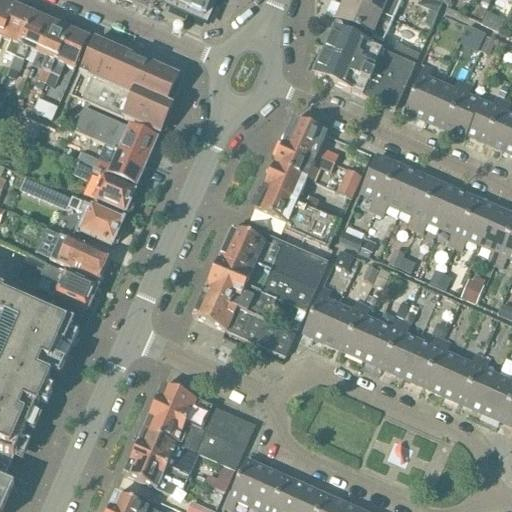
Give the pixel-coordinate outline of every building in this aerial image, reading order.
[(141,0),(146,2),(146,0),(159,0),(203,19),(211,0),(141,0)] [(344,0),(344,2),(391,22),(400,1),(399,0),(344,0)] [(451,0),(431,0),(431,1),(448,9),(451,0)] [(0,40),(2,41),(16,9),(0,2),(0,40)] [(391,22),(344,2),(335,23),(372,40),(373,38),(382,42),(391,22)] [(15,60),(34,17),(16,9),(2,41),(11,45),(6,56),(15,60)] [(430,13),(425,25),(431,28),(437,16),(430,13)] [(487,15),(481,27),(498,35),(504,23),(487,15)] [(37,57),(51,25),(34,17),(15,60),(23,64),(28,53),(37,57)] [(45,87),(69,32),(51,25),(37,57),(46,61),(37,83),(45,87)] [(74,73),(88,41),(69,32),(45,87),(54,91),(64,69),(74,73)] [(341,90),(341,91),(350,95),(350,94),(360,99),(394,114),(414,68),(390,58),(334,33),(332,37),(314,78),(341,90)] [(495,44),(486,40),(479,54),(489,58),(495,44)] [(93,43),(78,78),(90,83),(85,96),(82,94),(79,102),(160,137),(172,109),(166,107),(178,79),(93,43)] [(414,68),(420,57),(396,46),(390,58),(414,68)] [(15,60),(10,71),(19,75),(23,64),(15,60)] [(424,67),(404,114),(424,123),(440,86),(429,81),(433,71),(424,67)] [(10,71),(7,79),(15,82),(19,75),(10,71)] [(443,131),(464,85),(457,82),(453,91),(440,86),(424,123),(443,131)] [(464,85),(443,131),(465,141),(467,137),(464,135),(479,102),(468,98),(472,88),(464,85)] [(504,102),(508,91),(501,88),(497,99),(504,102)] [(484,144),(502,101),(496,99),(492,108),(479,102),(464,135),(467,137),(484,144)] [(503,152),(511,131),(511,116),(507,115),(511,105),(502,101),(484,144),(503,152)] [(0,102),(0,116),(4,119),(9,107),(0,102)] [(48,107),(38,102),(32,115),(42,119),(48,107)] [(146,166),(157,142),(128,129),(128,130),(84,111),(73,135),(108,150),(146,166)] [(15,136),(31,143),(38,127),(22,120),(17,131),(15,136)] [(321,150),(327,137),(293,122),(283,146),(334,168),(338,158),(321,150)] [(511,156),(511,131),(503,152),(511,156)] [(273,168),(307,183),(312,170),(330,176),(334,168),(283,146),(273,168)] [(102,164),(98,162),(94,171),(136,190),(146,166),(108,150),(102,164)] [(82,156),(77,166),(93,173),(94,171),(98,162),(82,156)] [(375,162),(358,199),(371,205),(367,214),(375,217),(395,171),(375,162)] [(88,185),(93,173),(77,166),(72,178),(88,185)] [(307,183),(273,168),(263,191),(315,213),(319,204),(308,199),(306,203),(299,200),(307,183)] [(399,217),(415,179),(395,171),(375,217),(383,220),(387,211),(399,217)] [(349,201),(359,178),(346,173),(337,196),(349,201)] [(415,234),(435,188),(415,179),(399,217),(411,222),(407,231),(415,234)] [(102,180),(92,203),(125,217),(135,194),(102,180)] [(439,234),(455,197),(435,188),(415,234),(422,238),(426,228),(439,234)] [(282,233),(327,252),(340,224),(315,213),(263,191),(253,213),(285,227),(282,233)] [(48,192),(43,204),(55,209),(61,197),(48,192)] [(455,252),(475,205),(455,197),(439,234),(451,239),(446,248),(455,252)] [(91,209),(82,205),(72,200),(68,210),(78,215),(82,216),(75,233),(82,237),(97,243),(112,250),(124,223),(91,209)] [(479,251),(495,214),(475,205),(455,252),(462,255),(466,246),(479,251)] [(494,269),(511,228),(511,221),(495,214),(479,251),(491,256),(487,266),(494,269)] [(511,265),(511,228),(494,269),(502,272),(506,263),(511,265)] [(255,234),(253,240),(232,231),(222,254),(314,294),(327,265),(255,234)] [(338,245),(358,254),(363,243),(343,234),(338,245)] [(102,276),(108,261),(60,238),(49,262),(99,284),(103,277),(102,276)] [(360,251),(372,256),(376,247),(364,242),(360,251)] [(394,252),(387,267),(398,272),(404,257),(394,252)] [(348,274),(354,260),(339,253),(333,267),(348,274)] [(212,275),(276,303),(305,316),(314,294),(222,254),(212,275)] [(25,265),(22,272),(40,279),(40,278),(45,267),(27,259),(25,265)] [(398,271),(410,277),(415,266),(403,261),(398,271)] [(45,267),(40,278),(55,285),(50,297),(49,297),(48,298),(86,315),(97,290),(64,276),(45,267)] [(368,269),(361,283),(372,287),(378,274),(368,269)] [(383,292),(390,277),(380,273),(373,288),(383,292)] [(276,303),(212,275),(202,298),(266,325),(276,303)] [(438,290),(443,279),(434,275),(429,286),(438,290)] [(443,279),(438,290),(445,293),(450,282),(443,279)] [(460,302),(475,308),(483,289),(469,282),(460,302)] [(303,335),(323,344),(340,307),(327,302),(332,293),(323,289),(303,335)] [(0,511),(3,511),(13,490),(2,485),(35,411),(36,412),(50,381),(49,380),(50,377),(59,380),(78,337),(70,334),(73,327),(0,294),(0,511)] [(239,341),(285,361),(293,343),(295,338),(286,334),(277,330),(266,325),(202,298),(192,321),(225,335),(239,341)] [(323,344),(343,353),(364,307),(356,304),(352,313),(340,307),(323,344)] [(367,319),(371,310),(364,307),(343,353),(363,362),(379,325),(367,319)] [(498,318),(511,323),(511,310),(503,307),(498,318)] [(286,334),(295,338),(305,316),(298,313),(293,323),(291,322),(286,334)] [(407,315),(403,323),(411,327),(415,319),(407,315)] [(395,321),(391,330),(379,325),(363,362),(383,371),(403,325),(395,321)] [(407,337),(411,328),(403,325),(383,371),(403,380),(419,343),(407,337)] [(448,331),(437,326),(432,337),(443,342),(448,331)] [(435,339),(431,348),(419,343),(403,380),(423,388),(443,342),(435,339)] [(423,388),(442,397),(459,360),(446,355),(451,345),(443,342),(423,388)] [(475,356),(471,366),(459,360),(442,397),(462,406),(483,360),(475,356)] [(486,372),(490,363),(483,360),(462,406),(482,415),(499,378),(486,372)] [(511,401),(511,378),(510,383),(499,378),(482,415),(502,424),(511,401)] [(245,452),(255,430),(163,389),(153,411),(245,452)] [(511,401),(502,424),(511,428),(511,401)] [(235,475),(245,452),(153,411),(143,434),(199,459),(223,469),(234,474),(235,475)] [(134,456),(189,480),(199,459),(143,434),(134,456)] [(134,456),(124,479),(171,499),(176,489),(184,492),(189,480),(134,456)] [(244,466),(223,511),(233,511),(236,507),(248,511),(265,475),(244,466)] [(224,496),(234,474),(223,469),(213,491),(224,496)] [(271,511),(284,484),(265,475),(248,511),(271,511)] [(295,511),(304,493),(284,484),(271,511),(295,511)] [(319,511),(324,502),(304,493),(295,511),(319,511)] [(147,511),(131,505),(115,498),(108,511),(147,511)] [(343,511),(344,510),(324,502),(319,511),(343,511)]
